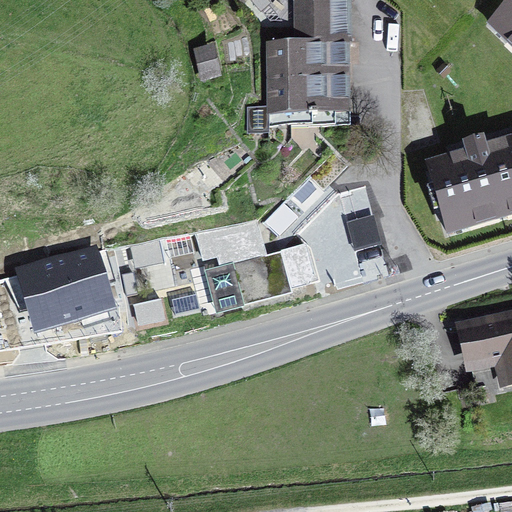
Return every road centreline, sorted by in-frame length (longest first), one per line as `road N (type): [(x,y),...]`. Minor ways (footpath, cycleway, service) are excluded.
road 1 (secondary): [(0,404),(95,390),(261,348),(511,266)]
road 2 (track): [(328,511),(511,493)]
